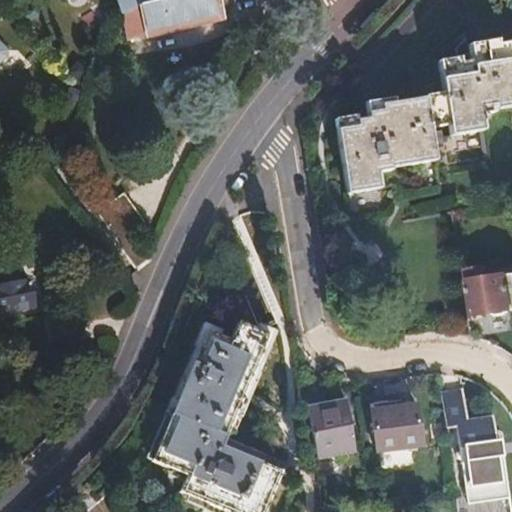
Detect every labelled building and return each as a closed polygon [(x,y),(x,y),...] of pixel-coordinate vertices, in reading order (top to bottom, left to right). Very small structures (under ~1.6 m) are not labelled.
[(120,0),(123,12),(174,0),(120,0)] [(214,0),(174,0),(123,12),(128,32),(217,12),(214,0)] [(437,59),(442,91),(446,122),(449,134),(481,130),(479,114),(494,112),(494,107),(511,104),(511,42),(498,44),(497,38),(467,43),(469,59),(457,60),(457,56),(437,59)] [(442,91),(424,94),(428,125),(446,122),(442,91)] [(428,125),(424,94),(379,100),(380,106),(365,108),(366,114),(355,116),(356,121),(336,125),(346,190),(377,185),(374,167),(388,165),(387,162),(433,156),(428,125)] [(95,214),(135,270),(150,260),(132,234),(145,226),(123,194),(95,214)] [(490,269),(471,271),(472,282),(491,280),(490,269)] [(0,311),(29,306),(24,280),(11,283),(8,270),(0,272),(0,311)] [(491,280),(472,282),(476,316),(490,315),(497,319),(505,318),(510,312),(511,311),(511,294),(510,294),(508,278),(491,280)] [(199,332),(148,464),(183,477),(177,493),(226,511),(260,511),(276,471),(275,470),(283,450),(267,444),(289,380),(263,370),(270,353),(264,329),(250,331),(230,323),(223,341),(199,332)] [(461,389),(440,393),(445,428),(455,427),(459,452),(454,455),(455,460),(460,462),(467,503),(506,498),(500,453),(491,454),(490,445),(495,444),(491,418),(466,421),(461,389)] [(306,405),(315,457),(352,452),(344,399),(306,405)] [(414,406),(369,412),(376,454),(420,447),(414,406)] [(491,454),(500,453),(499,444),(495,444),(490,445),(491,454)]
